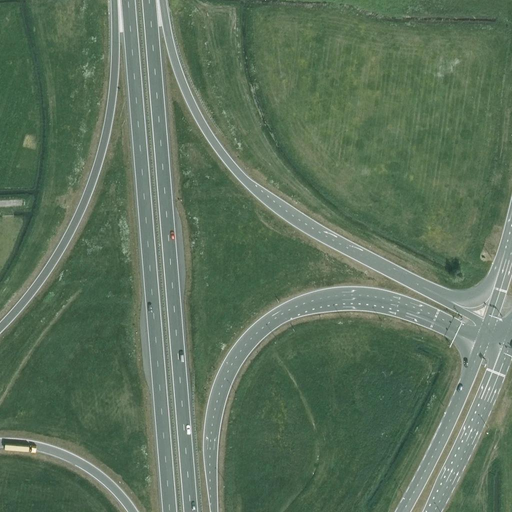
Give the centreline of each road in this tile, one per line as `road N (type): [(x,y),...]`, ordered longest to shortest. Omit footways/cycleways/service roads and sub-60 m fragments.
road 1 (trunk): [(128,0),(169,511)]
road 2 (trunk): [(190,511),(149,0)]
road 3 (trunk): [(213,511),(209,458),(218,393),(248,341),(284,312),(372,300),(482,341)]
road 4 (trunk): [(398,278),(292,220),(236,171),(187,94),(162,0)]
road 5 (trunk): [(114,0),(114,84),(89,192),(54,260),(0,328)]
road 6 (trunk): [(482,341),(403,511)]
road 7 (trunk): [(434,511),(510,343)]
road 8 (trunk): [(0,442),(82,464),(133,511)]
road 9 (trunk): [(509,257),(473,300),(398,278)]
